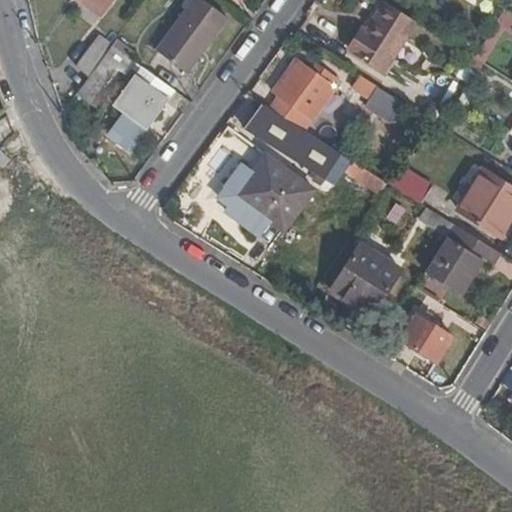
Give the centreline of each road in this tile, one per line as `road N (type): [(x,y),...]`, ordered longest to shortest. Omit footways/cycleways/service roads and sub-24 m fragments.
road 1 (residential): [(127,226),(449,429)]
road 2 (residential): [(127,226),(291,0)]
road 3 (residential): [(0,0),(29,107),(59,164),(127,226)]
